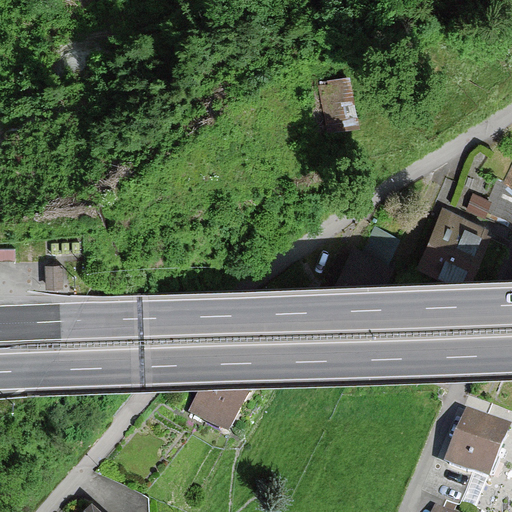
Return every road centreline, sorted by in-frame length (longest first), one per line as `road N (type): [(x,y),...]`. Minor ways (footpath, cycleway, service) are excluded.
road 1 (unclassified): [(511,112),(375,194),(201,324),(46,511)]
road 2 (motorway): [(511,305),(0,323)]
road 3 (motorway): [(0,371),(511,353)]
road 4 (residential): [(511,259),(408,511)]
